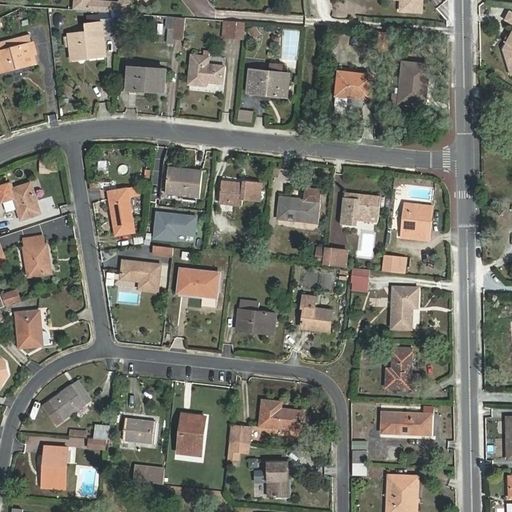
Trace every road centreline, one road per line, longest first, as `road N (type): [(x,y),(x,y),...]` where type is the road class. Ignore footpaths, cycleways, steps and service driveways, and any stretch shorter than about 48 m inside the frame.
road 1 (residential): [(74,139),(122,131),(466,163)]
road 2 (residential): [(109,351),(312,374),(331,387),(342,412),(344,511)]
road 3 (unclassified): [(466,163),(473,511)]
road 4 (residential): [(74,139),(109,351)]
road 5 (unclassified): [(463,0),(466,163)]
road 6 (residential): [(0,495),(16,413),(68,358)]
road 7 (unknown): [(319,0),(331,17),(349,22),(464,28)]
